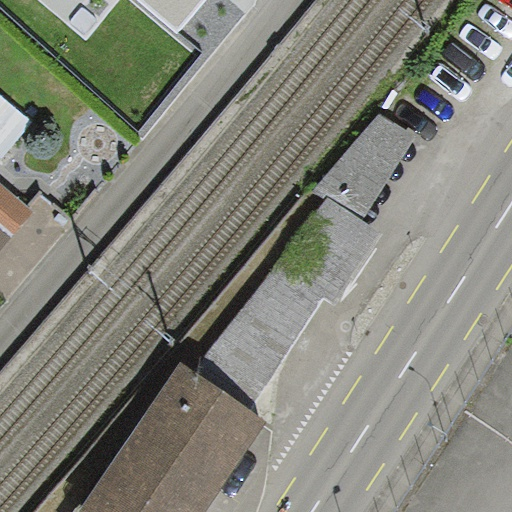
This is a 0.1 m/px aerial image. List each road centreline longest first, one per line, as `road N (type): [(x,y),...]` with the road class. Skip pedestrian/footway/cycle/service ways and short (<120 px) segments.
road 1 (residential): [(0,335),(283,0)]
road 2 (primary): [(304,511),(511,189)]
